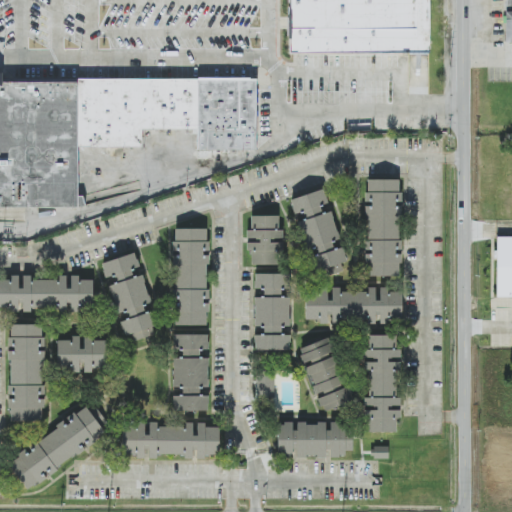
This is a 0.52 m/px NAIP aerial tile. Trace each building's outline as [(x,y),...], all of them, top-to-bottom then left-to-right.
[(291,0),(436,0),(437,45),(292,45),(291,0)] [(79,80),(3,79),(3,73),(0,73),(0,208),(78,208),(87,205),(86,196),(78,196),(79,147),(79,80)] [(79,147),(79,80),(257,80),(257,151),(196,151),(196,130),(143,130),(143,147),(79,147)] [(400,276),(400,178),(366,178),(366,276),(400,276)] [(315,277),(347,268),(325,188),(293,197),(315,277)] [(247,264),(283,264),(283,214),(247,215),(247,264)] [(209,324),(208,227),(173,227),(174,325),(209,324)] [(511,237),(497,237),(497,297),(511,297),(511,237)] [(101,261),(117,317),(119,316),(126,342),(160,332),(153,308),(152,309),(135,251),(101,261)] [(289,296),(284,296),(284,272),(255,272),(254,351),(289,351),(289,296)] [(0,311),(93,311),(93,275),(0,275),(0,311)] [(401,288),(305,288),(305,322),(401,323),(401,288)] [(44,423),(45,324),(8,324),(7,422),(44,423)] [(173,333),(173,411),(208,411),(208,333),(173,333)] [(364,432),(399,432),(400,335),(364,335),(364,432)] [(107,371),(107,336),(57,336),(57,372),(107,371)] [(305,366),(323,413),(351,402),(327,338),(299,349),(305,366)] [(256,373),(256,397),(273,397),(273,373),(256,373)] [(26,490),(107,434),(87,405),(6,462),(26,490)] [(122,422),(122,457),(219,457),(219,422),(122,422)] [(277,422),(277,456),(345,456),(345,447),(352,447),(352,431),(347,431),(347,422),(277,422)] [(388,459),(388,446),(373,446),(373,459),(388,459)]
